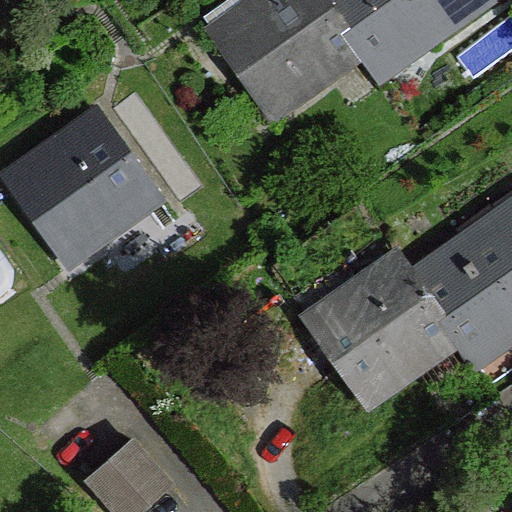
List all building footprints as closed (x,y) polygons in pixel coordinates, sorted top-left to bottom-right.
[(328,0),(273,0),(278,7),(226,44),(278,117),(332,78),(325,68),(360,43),(328,0)] [(328,0),(360,43),(376,66),(421,35),(430,46),(493,0),(328,0)] [(153,187),(101,113),(64,141),(70,152),(19,190),(71,262),(125,225),(117,213),(153,187)] [(461,245),(415,277),(453,331),(470,354),(511,324),(511,225),(469,256),(461,245)] [(415,277),(400,257),(363,283),(372,295),(320,332),(371,405),(426,366),(418,356),(453,331),(415,277)] [(142,511),(172,486),(135,443),(93,479),(120,511),(142,511)]
